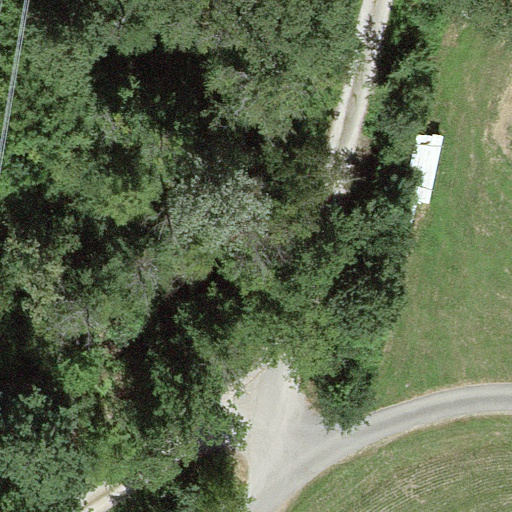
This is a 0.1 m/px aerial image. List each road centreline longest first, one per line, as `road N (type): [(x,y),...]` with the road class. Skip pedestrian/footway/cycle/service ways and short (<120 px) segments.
road 1 (track): [(366,0),(310,247),(289,459),(247,408),(171,436),(81,511)]
road 2 (track): [(511,402),(404,410),(289,459),(230,511)]
